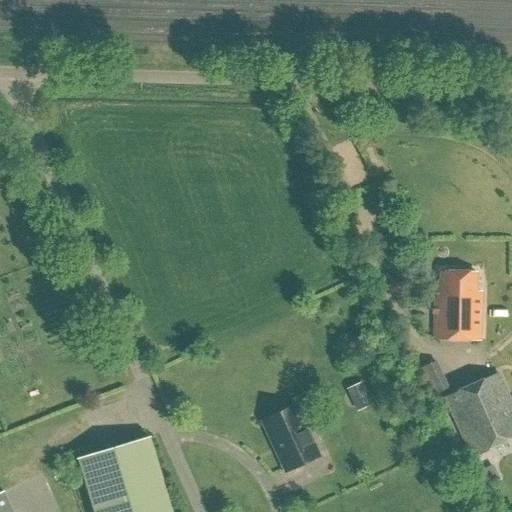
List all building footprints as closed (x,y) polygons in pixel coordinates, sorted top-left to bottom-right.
[(438,284),(437,303),(434,303),(433,342),(479,343),(480,296),(475,296),(475,276),(442,275),(442,285),(438,284)] [(419,368),(431,395),(445,389),(433,362),(419,368)] [(368,375),(353,380),(361,404),(376,399),(368,375)] [(445,400),(471,458),(511,439),(511,412),(496,377),(445,400)] [(262,422),(285,472),(318,457),(294,407),(262,422)] [(77,459),(92,511),(170,511),(148,438),(77,459)] [(0,511),(23,511),(12,481),(0,485),(0,511)]
